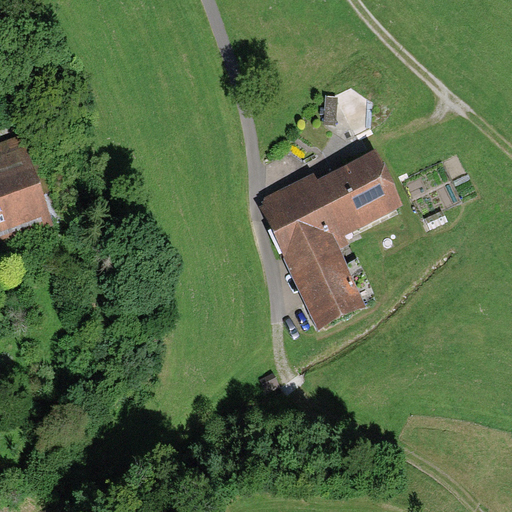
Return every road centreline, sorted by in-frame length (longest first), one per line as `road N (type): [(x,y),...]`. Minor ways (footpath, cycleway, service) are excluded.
road 1 (track): [(470,511),(430,473),(300,412),(280,373),(276,317)]
road 2 (track): [(354,0),(511,154)]
